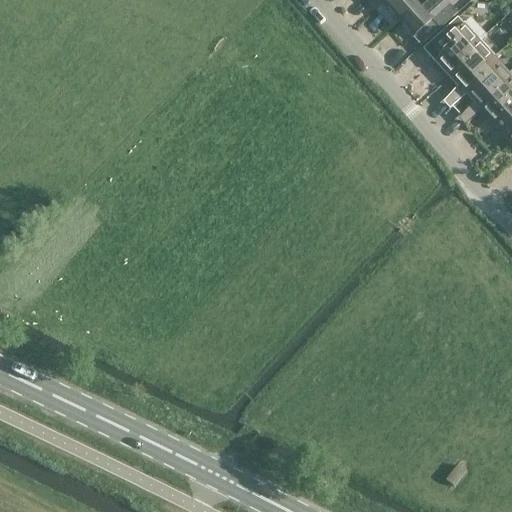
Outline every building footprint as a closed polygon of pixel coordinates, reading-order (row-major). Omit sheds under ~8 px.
[(399,21),(421,0),(390,0),(385,6),(399,21)] [(446,0),(421,0),(399,21),(413,37),(433,20),(441,29),(458,13),(446,0)] [(424,49),(442,70),(449,77),(468,60),(461,53),(475,40),(457,20),(424,49)] [(449,77),(460,90),(463,92),(482,75),(477,70),(490,57),(475,40),(461,53),(468,60),(449,77)] [(482,75),(463,92),(478,110),(511,79),(511,72),(507,76),(490,57),(477,70),(482,75)] [(511,79),(478,110),(496,130),(505,139),(511,132),(511,79)]
